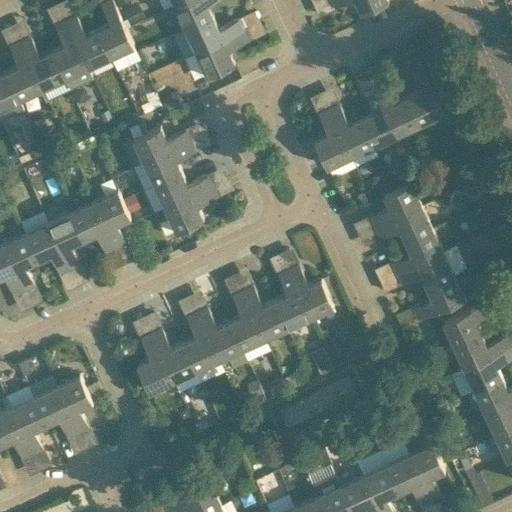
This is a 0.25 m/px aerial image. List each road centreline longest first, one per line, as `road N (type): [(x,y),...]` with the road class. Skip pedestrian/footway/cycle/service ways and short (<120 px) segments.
road 1 (residential): [(85,309),(278,218)]
road 2 (residential): [(98,466),(133,450),(141,428),(85,309)]
road 3 (residential): [(260,86),(230,103),(278,218)]
road 4 (residential): [(313,61),(447,0)]
road 5 (residential): [(374,332),(313,202)]
road 6 (residential): [(313,202),(260,86)]
